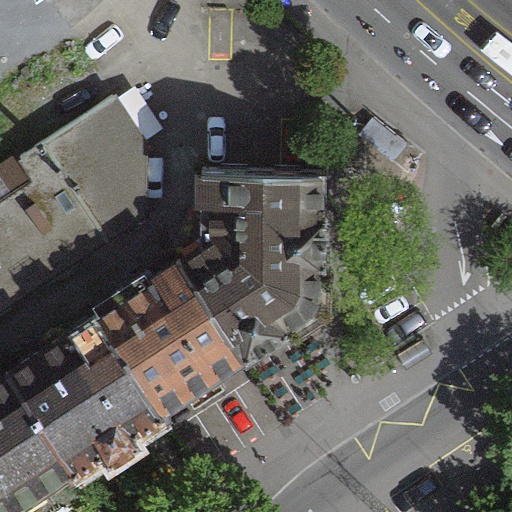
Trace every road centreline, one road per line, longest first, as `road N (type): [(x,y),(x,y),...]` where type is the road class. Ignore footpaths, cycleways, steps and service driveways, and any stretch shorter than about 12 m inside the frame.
road 1 (residential): [(511,375),(296,511)]
road 2 (primary): [(409,0),(511,87)]
